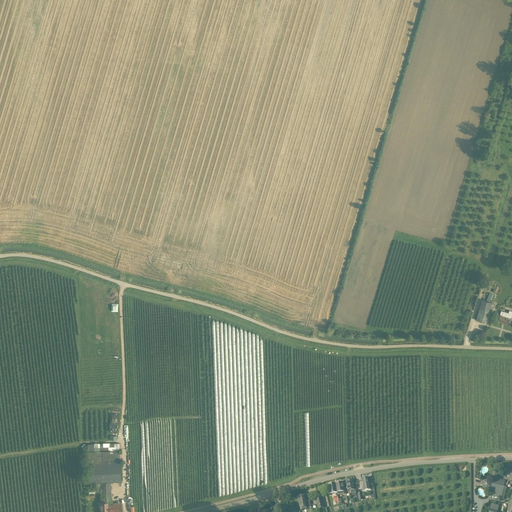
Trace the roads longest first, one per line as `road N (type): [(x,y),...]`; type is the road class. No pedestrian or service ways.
road 1 (unclassified): [(511,349),(333,343),(51,260),(0,255)]
road 2 (unclassified): [(203,511),(361,470),(511,458)]
road 3 (unknown): [(121,282),(122,425)]
